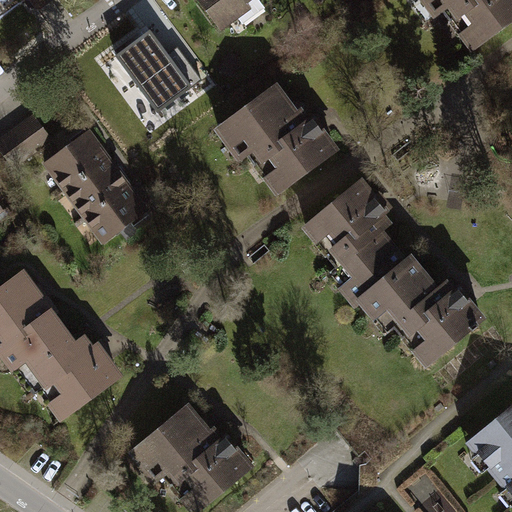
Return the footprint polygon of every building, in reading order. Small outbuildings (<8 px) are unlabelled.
[(0,0),(0,22),(25,4),(22,0),(0,0)] [(200,0),(219,25),(246,6),(243,2),(245,0),(200,0)] [(511,0),(425,0),(434,11),(446,2),(455,15),(464,9),(474,22),(459,33),(473,51),(511,21),(511,0)] [(101,61),(131,104),(182,68),(152,25),(101,61)] [(274,88),(217,129),(237,157),(250,148),(259,160),(268,153),(277,165),(263,175),(277,193),(331,154),(306,119),(303,121),(295,111),(292,113),(274,88)] [(0,140),(14,161),(54,135),(38,112),(0,137),(0,140)] [(92,131),(46,164),(65,190),(111,158),(92,131)] [(111,158),(65,190),(84,217),(130,184),(111,158)] [(361,183),(305,228),(316,240),(328,230),(337,241),(329,248),(352,276),(339,286),(353,303),(357,301),(405,260),(382,232),(390,225),(381,214),(389,208),(378,194),(373,198),(361,183)] [(130,184),(84,217),(102,242),(148,210),(130,184)] [(410,256),(405,260),(357,301),(372,319),(386,308),(408,334),(416,327),(424,337),(408,350),(424,369),(483,320),(454,285),(452,287),(445,278),(435,286),(410,256)] [(22,271),(0,287),(0,335),(3,340),(0,342),(0,348),(49,311),(51,309),(22,271)] [(72,342),(49,311),(0,348),(14,369),(25,360),(45,387),(52,382),(59,391),(46,401),(60,420),(118,377),(94,345),(90,348),(81,336),(72,342)] [(186,408),(133,452),(154,478),(168,466),(178,477),(185,471),(195,483),(181,495),(196,511),(250,467),(235,449),(232,451),(210,425),(204,429),(186,408)] [(511,409),(464,449),(511,506),(511,409)]
